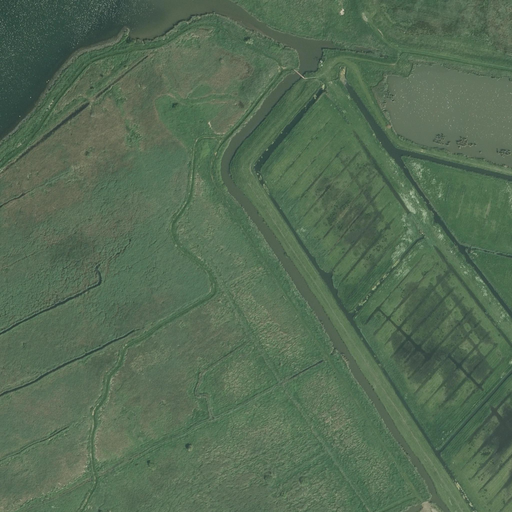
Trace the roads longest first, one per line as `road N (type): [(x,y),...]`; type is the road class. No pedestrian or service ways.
road 1 (track): [(282,66),(232,129),(200,138),(189,204),(174,234),(211,270),(219,293),(126,345),(94,413),(92,487),(82,511)]
road 2 (track): [(0,159),(92,57),(158,44),(200,20),(217,19),(282,66)]
road 3 (track): [(511,172),(398,145),(342,61)]
road 4 (track): [(342,61),(396,66),(407,54),(511,74)]
